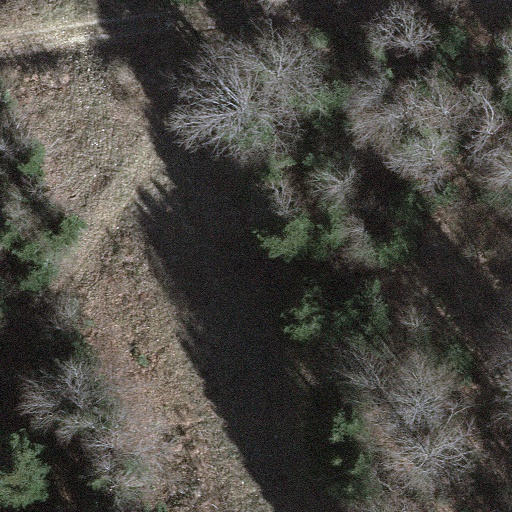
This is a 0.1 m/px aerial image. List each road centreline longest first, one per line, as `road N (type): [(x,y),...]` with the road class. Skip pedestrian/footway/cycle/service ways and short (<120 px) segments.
road 1 (track): [(304,2),(0,402)]
road 2 (track): [(0,37),(327,0)]
